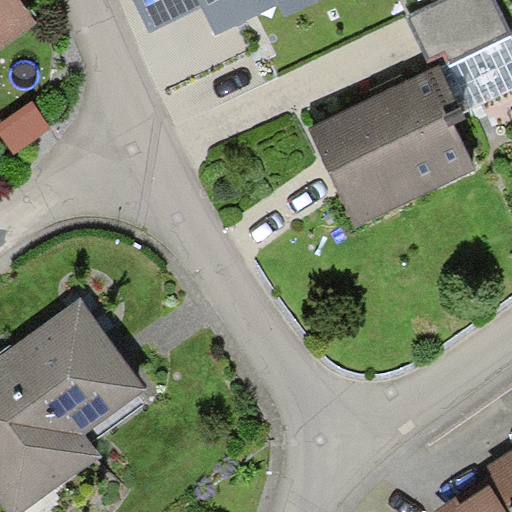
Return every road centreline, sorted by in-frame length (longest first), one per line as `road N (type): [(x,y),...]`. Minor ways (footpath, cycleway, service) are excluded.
road 1 (residential): [(338,446),(128,141)]
road 2 (residential): [(338,446),(511,328)]
road 3 (residential): [(128,141),(0,228)]
road 4 (residential): [(128,141),(76,0)]
